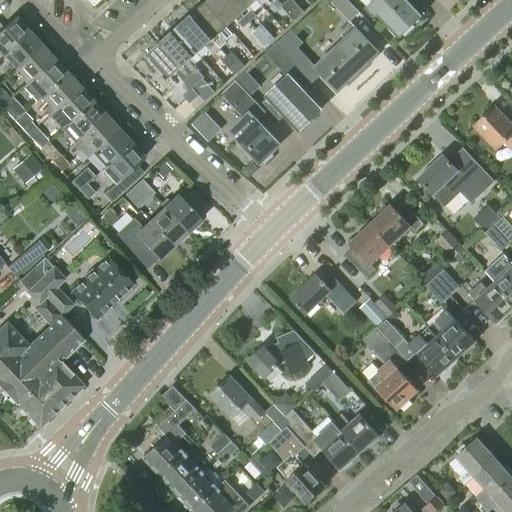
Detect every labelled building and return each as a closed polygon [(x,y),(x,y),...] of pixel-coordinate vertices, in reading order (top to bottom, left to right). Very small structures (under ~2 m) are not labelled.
[(230,0),(207,0),(206,2),(227,26),(235,18),(243,28),(250,22),(230,0)] [(230,0),(250,22),(256,16),(248,7),(256,0),(230,0)] [(288,0),(281,7),(286,13),(291,9),(293,10),(297,6),(292,0),(288,0)] [(329,0),(349,21),(359,12),(347,0),(329,0)] [(377,14),(399,36),(420,16),(404,0),(374,0),(366,8),(374,17),(377,14)] [(206,2),(191,15),(220,48),(226,42),(218,33),(227,26),(206,2)] [(291,9),(286,13),(294,21),(303,12),(297,6),(293,10),(291,9)] [(191,15),(176,28),(197,52),(206,45),(213,54),(220,48),(191,15)] [(0,57),(4,54),(29,32),(15,17),(3,28),(0,24),(0,57)] [(251,33),(257,40),(262,35),(263,37),(268,32),(261,24),(251,33)] [(345,38),(335,47),(315,66),(321,73),(336,90),(346,81),(348,83),(359,72),(370,62),(368,60),(377,51),(352,24),(341,34),(345,38)] [(176,28),(161,42),(190,75),(197,69),(189,60),(197,52),(176,28)] [(291,30),(275,44),(296,67),(307,58),(297,48),(303,43),(291,30)] [(4,54),(17,68),(42,46),(29,32),(4,54)] [(262,35),(257,40),(264,47),(274,38),(268,33),(268,32),(263,37),(262,35)] [(197,82),(190,75),(161,42),(146,55),(167,79),(176,71),(182,79),(188,90),(182,96),(189,104),(199,95),(198,93),(192,87),(197,82)] [(296,67),(275,44),(265,53),(287,76),(296,67)] [(22,87),(24,88),(55,60),(42,46),(17,68),(29,81),(22,87)] [(221,60),(227,67),(232,62),(233,64),(238,59),(231,51),(221,60)] [(232,62),(227,67),(234,74),(244,65),(238,59),(233,64),(232,62)] [(42,96),(43,97),(67,74),(55,60),(24,88),(36,101),(42,96)] [(44,109),(49,116),(80,88),(67,74),(43,97),(50,104),(44,109)] [(320,110),(287,76),(268,95),(269,97),(265,101),(280,117),(284,113),(299,129),(302,127),(303,128),(313,119),(312,117),(320,110)] [(221,91),(244,117),(258,104),(235,77),(221,91)] [(202,79),(197,82),(192,87),(198,93),(203,89),(204,91),(209,86),(202,79)] [(214,93),(209,86),(204,91),(203,89),(198,93),(199,95),(205,101),(214,93)] [(0,87),(0,105),(2,108),(12,100),(0,87)] [(62,130),(93,102),(80,88),(49,116),(62,130)] [(12,100),(2,108),(11,117),(20,108),(12,100)] [(72,145),(73,146),(106,116),(93,102),(68,125),(80,138),(72,145)] [(280,144),(256,119),(265,111),(258,104),(244,117),(230,131),(260,163),(262,161),(263,163),(271,156),(269,154),(280,144)] [(511,124),(495,107),(474,126),(496,149),(507,138),(511,143),(511,124)] [(194,122),(210,139),(223,127),(207,110),(194,122)] [(94,152),(94,153),(119,130),(106,116),(73,146),(78,152),(80,150),(87,158),(94,152)] [(20,125),(29,135),(37,127),(28,117),(20,125)] [(37,127),(29,135),(36,143),(45,135),(37,127)] [(94,153),(107,167),(132,144),(119,130),(94,153)] [(41,148),(55,163),(62,157),(48,141),(41,148)] [(132,144),(107,167),(103,170),(122,191),(143,172),(136,165),(144,158),(132,144)] [(442,155),(417,178),(443,206),(459,191),(471,203),(494,182),(462,148),(448,161),(442,155)] [(31,154),(21,162),(33,176),(43,168),(31,154)] [(62,157),(55,163),(62,171),(69,165),(62,157)] [(246,175),(255,167),(251,162),(242,170),(246,175)] [(71,182),(80,191),(87,185),(78,175),(71,182)] [(125,195),(132,203),(141,196),(146,201),(154,193),(142,179),(125,195)] [(53,185),(45,192),(53,200),(60,193),(53,185)] [(87,185),(80,191),(88,199),(95,193),(87,185)] [(178,195),(170,202),(164,209),(186,233),(201,219),(178,195)] [(141,196),(132,203),(137,209),(146,201),(141,196)] [(390,205),(370,223),(390,245),(410,227),(415,232),(424,224),(402,201),(394,209),(390,205)] [(102,215),(110,224),(118,218),(109,209),(102,215)] [(164,209),(150,222),(173,246),(186,233),(164,209)] [(511,226),(502,216),(493,225),(510,243),(511,240),(511,226)] [(173,246),(150,222),(143,228),(133,218),(115,235),(147,268),(157,258),(159,259),(173,246)] [(390,245),(370,223),(349,243),(353,247),(345,254),(367,277),(376,269),(371,263),(390,245)] [(510,243),(493,225),(484,233),(500,251),(510,243)] [(436,240),(452,258),(464,248),(447,230),(436,240)] [(38,240),(7,266),(16,276),(47,250),(38,240)] [(70,291),(97,319),(122,295),(124,297),(133,289),(131,287),(134,284),(128,278),(129,277),(120,267),(119,268),(107,256),(93,269),(91,268),(83,276),(84,278),(70,291)] [(18,278),(16,276),(7,266),(0,257),(0,290),(1,292),(18,278)] [(28,291),(26,293),(37,304),(63,279),(43,258),(18,281),(28,291)] [(504,277),(496,284),(511,301),(511,263),(508,259),(497,270),(504,277)] [(443,269),(434,278),(450,296),(460,287),(443,269)] [(307,313),(310,316),(319,308),(316,305),(331,291),(347,309),(356,301),(330,273),(321,281),(316,275),(291,298),(306,315),(307,313)] [(450,296),(434,278),(425,285),(442,304),(450,296)] [(511,309),(511,301),(496,284),(488,291),(482,284),(470,294),(497,323),(511,309)] [(0,328),(0,373),(61,316),(60,316),(71,305),(55,288),(45,297),(61,313),(60,314),(60,315),(29,346),(6,323),(0,328)] [(370,297),(368,298),(386,317),(397,307),(384,294),(374,303),(370,297)] [(386,317),(368,298),(359,308),(377,326),(386,317)] [(446,309),(427,326),(457,359),(476,342),(446,309)] [(0,373),(0,386),(16,404),(60,362),(84,340),(61,316),(0,373)] [(377,327),(394,347),(404,339),(387,320),(378,328),(377,327)] [(457,359),(427,326),(407,343),(437,377),(457,359)] [(394,347),(377,327),(375,329),(363,339),(381,359),(394,347)] [(247,360),(266,379),(281,364),(286,361),(291,374),(309,366),(307,361),(309,360),(316,353),(294,331),(276,338),(280,346),(269,351),(263,345),(247,360)] [(60,362),(16,404),(39,428),(83,386),(60,362)] [(385,396),(397,409),(417,391),(398,369),(397,370),(390,362),(380,372),(379,371),(368,381),(383,398),(385,396)] [(327,365),(305,384),(312,392),(323,382),(334,373),(327,365)] [(323,382),(339,400),(350,391),(334,373),(323,382)] [(258,422),(266,414),(264,412),(230,376),(210,396),(231,418),(241,409),(250,418),(252,416),(258,422)] [(280,397),(273,404),(281,413),(285,416),(292,409),(297,404),(290,397),(280,397)] [(158,474),(160,476),(184,453),(175,443),(185,434),(177,426),(195,409),(186,401),(158,427),(166,436),(143,458),(151,467),(151,469),(155,473),(158,474)] [(257,435),(266,445),(276,436),(286,427),(291,422),(285,416),(281,413),(273,404),(264,412),(266,414),(273,420),(257,435)] [(303,445),(315,434),(292,409),(285,416),(291,422),(286,427),(303,445)] [(341,414),(333,421),(361,452),(379,436),(360,415),(350,424),(341,414)] [(361,452),(333,421),(314,439),(323,448),(322,449),(341,470),(361,452)] [(276,436),(291,454),(303,445),(286,427),(276,436)] [(210,446),(217,454),(231,441),(224,433),(210,446)] [(457,478),(464,485),(474,476),(494,458),(476,439),(456,457),(467,469),(457,478)] [(231,441),(217,454),(221,451),(228,458),(238,448),(231,441)] [(303,445),(291,454),(277,467),(288,480),(286,481),(287,482),(285,484),(293,494),(295,491),(306,503),(325,487),(305,465),(314,457),(303,445)] [(168,485),(176,493),(200,470),(184,453),(160,476),(162,478),(162,480),(166,484),(168,485)] [(494,458),(474,476),(485,488),(474,498),(481,505),(511,478),(494,458)] [(191,508),(193,511),(217,488),(208,478),(213,472),(206,466),(201,471),(200,470),(176,493),(184,501),(184,503),(189,508),(191,508)] [(511,511),(511,478),(481,505),(487,511),(497,503),(505,511),(511,511)] [(447,483),(438,490),(446,499),(455,492),(447,483)] [(217,488),(193,511),(194,511),(226,511),(234,505),(217,488)] [(394,511),(434,511),(443,504),(437,497),(419,511),(411,511),(404,504),(394,511)]
